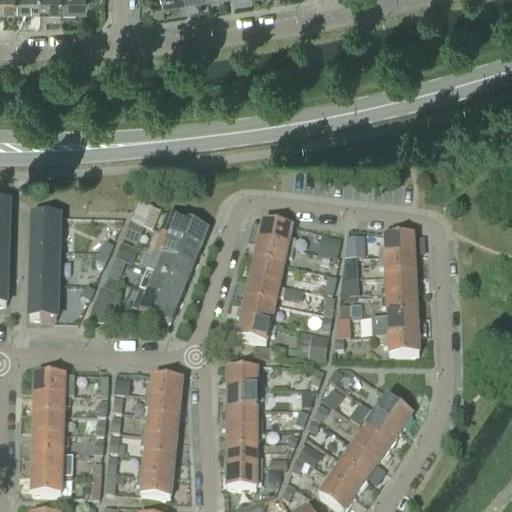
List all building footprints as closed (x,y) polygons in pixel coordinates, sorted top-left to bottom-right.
[(0,208),(0,242),(9,243),(10,209),(0,208)] [(131,225),(151,233),(157,220),(147,216),(149,212),(139,208),(131,225)] [(29,222),(28,257),(60,258),(60,223),(29,222)] [(177,223),(169,242),(200,255),(208,236),(177,223)] [(122,243),(138,249),(145,233),(129,226),(122,243)] [(262,227),(258,246),(294,254),(296,244),(289,243),(291,233),(262,227)] [(154,258),(162,261),(192,273),(200,255),(169,242),(162,239),(154,258)] [(316,259),(336,263),(340,243),(320,239),(316,259)] [(377,253),(378,263),(413,261),(412,241),(382,243),(383,253),(377,253)] [(9,243),(0,242),(0,276),(8,277),(9,243)] [(347,244),(345,265),(355,264),(364,264),(364,243),(347,244)] [(258,246),(254,266),(282,272),(284,262),(291,264),(294,254),(258,246)] [(112,251),(104,248),(99,259),(107,262),(112,251)] [(115,263),(132,270),(138,256),(120,249),(115,263)] [(59,291),(60,258),(28,257),(28,290),(59,291)] [(147,276),(154,279),(185,292),(192,273),(162,261),(154,258),(147,276)] [(107,262),(99,259),(95,270),(102,273),(107,262)] [(384,273),(384,283),(414,281),(413,261),(378,263),(378,273),(384,273)] [(107,282),(118,286),(125,269),(114,264),(107,282)] [(345,265),(342,285),(357,284),(355,264),(345,265)] [(254,266),(249,285),(278,292),(282,272),(254,266)] [(325,280),(335,282),(336,275),(327,272),(325,280)] [(145,276),(138,294),(177,310),(185,292),(154,279),(147,276),(145,276)] [(379,293),(380,303),(414,301),(414,281),(384,283),(385,293),(379,293)] [(323,300),(332,302),(335,284),(327,283),(323,300)] [(342,285),(340,304),(358,304),(357,284),(342,285)] [(249,285),(245,305),(273,311),(276,301),(283,303),(285,293),(278,292),(249,285)] [(28,290),(27,327),(57,329),(59,291),(28,290)] [(93,295),(85,292),(80,303),(88,306),(93,295)] [(88,328),(107,330),(119,302),(100,294),(88,328)] [(177,310),(138,294),(130,313),(152,322),(169,329),(177,310)] [(386,313),(386,323),(415,321),(414,301),(380,303),(380,313),(386,313)] [(321,321),(323,321),(329,323),(333,306),(325,304),(321,321)] [(241,323),(241,324),(269,331),(273,311),(245,305),(243,314),(238,313),(236,322),(241,323)] [(359,310),(350,310),(350,323),(360,323),(359,310)] [(339,311),(338,323),(349,322),(348,311),(339,311)] [(371,343),(382,343),(416,341),(424,341),(424,331),(416,332),(415,321),(386,323),(370,323),(371,343)] [(152,322),(148,333),(167,335),(169,329),(152,322)] [(331,324),(323,322),(320,337),(327,338),(331,324)] [(269,331),(241,324),(236,344),(265,350),(267,340),(274,342),(276,332),(269,331)] [(337,326),(335,344),(350,344),(349,325),(337,326)] [(306,364),(310,341),(299,339),(295,362),(306,364)] [(310,341),(306,364),(324,367),(328,344),(310,341)] [(416,341),(382,343),(382,353),(388,353),(388,363),(417,361),(416,341)] [(335,345),(335,353),(347,352),(347,344),(335,345)] [(227,375),(226,395),(263,395),(263,385),(256,385),(256,375),(246,375),(227,375)] [(335,376),(328,385),(334,389),(341,380),(335,376)] [(311,389),(318,389),(319,377),(315,377),(311,377),(311,389)] [(34,381),(34,401),(70,402),(75,402),(76,382),(34,381)] [(99,402),(107,403),(108,382),(100,382),(99,402)] [(145,392),(144,402),(179,406),(181,386),(152,383),(151,393),(145,392)] [(114,400),(128,401),(129,387),(115,386),(114,400)] [(320,404),(334,415),(341,403),(327,394),(320,404)] [(226,395),(226,415),(255,415),(255,405),(263,405),(263,395),(226,395)] [(299,412),(309,412),(310,397),(300,397),(299,412)] [(34,401),(33,421),(62,422),(63,412),(70,412),(70,402),(34,401)] [(149,413),(148,423),(177,426),(179,406),(144,402),(143,412),(149,413)] [(112,418),(120,419),(122,404),(114,403),(112,418)] [(377,409),(371,417),(400,438),(411,421),(387,404),(382,412),(377,409)] [(97,422),(106,423),(107,409),(98,408),(97,422)] [(371,417),(358,409),(348,425),(359,434),(365,425),(371,417)] [(312,423),(320,429),(329,417),(321,411),(312,423)] [(226,434),(226,435),(263,435),(263,425),(255,425),(255,415),(226,415),(226,425),(221,425),(221,434),(226,434)] [(370,429),(364,437),(389,454),(400,438),(371,417),(365,425),(370,429)] [(294,431),(302,434),(307,421),(299,418),(294,431)] [(33,421),(33,441),(62,442),(62,422),(33,421)] [(110,438),(118,439),(120,424),(112,423),(110,438)] [(141,432),(140,442),(175,445),(177,426),(148,423),(147,433),(141,432)] [(309,432),(318,439),(323,433),(314,426),(309,432)] [(95,442),(104,443),(104,428),(96,428),(95,442)] [(226,435),(226,455),(255,455),(255,445),(262,445),(263,435),(226,435)] [(354,442),(348,450),(378,471),(389,454),(364,437),(358,445),(354,442)] [(283,451),(292,455),(297,444),(288,440),(283,451)] [(33,441),(32,461),(61,462),(61,452),(69,452),(69,442),(62,442),(33,441)] [(145,453),(144,462),(173,465),(175,445),(140,442),(139,452),(145,453)] [(108,458),(116,459),(118,443),(110,443),(108,458)] [(94,462),(102,463),(103,447),(94,447),(94,462)] [(347,461),(341,470),(366,487),(378,471),(348,450),(342,458),(347,461)] [(296,463),(313,474),(321,462),(304,451),(304,452),(296,463)] [(226,455),(226,475),(262,475),(262,465),(255,465),(255,455),(226,455)] [(32,461),(31,481),(60,482),(72,482),(73,462),(61,462),(32,461)] [(107,480),(115,481),(116,463),(108,462),(107,480)] [(137,472),(136,482),(171,485),(173,465),(144,462),(143,472),(137,472)] [(268,474),(285,474),(285,462),(268,462),(268,474)] [(290,479),(297,483),(299,476),(306,479),(309,471),(303,469),(304,468),(296,465),(290,479)] [(92,481),(96,482),(100,482),(101,470),(93,469),(92,481)] [(331,474),(325,483),(355,504),(366,487),(341,470),(335,478),(331,474)] [(262,475),(226,475),(226,495),(255,495),(255,485),(262,485),(262,475)] [(270,487),(275,487),(280,487),(280,475),(270,475),(270,487)] [(106,499),(114,500),(115,489),(115,481),(107,480),(106,499)] [(60,482),(31,481),(31,501),(60,502),(60,482)] [(171,485),(136,482),(135,492),(141,492),(140,502),(169,505),(171,485)] [(92,506),(98,506),(100,484),(92,483),(92,506)] [(349,511),(355,504),(325,483),(319,491),(324,494),(318,502),(332,511),(349,511)] [(280,504),(289,508),(296,495),(287,490),(280,504)]
